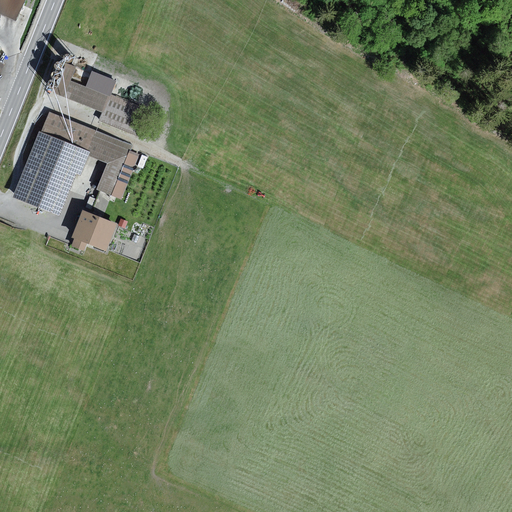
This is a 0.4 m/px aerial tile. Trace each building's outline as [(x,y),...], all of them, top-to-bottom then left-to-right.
[(0,0),(0,13),(15,21),(24,0),(0,0)] [(66,63),(67,63),(69,63),(70,63),(71,62),(72,60),(72,59),(72,57),(71,56),(70,55),(68,55),(67,54),(66,55),(64,56),(63,57),(63,58),(63,60),(64,61),(65,62),(66,63)] [(57,71),(59,71),(60,71),(61,70),(62,69),(63,68),(63,67),(63,65),(63,64),(61,63),(60,62),(58,62),(57,63),(56,64),(55,65),(55,66),(55,68),(55,69),(56,70),(57,71)] [(64,98),(70,82),(75,68),(67,65),(56,94),(64,98)] [(54,80),(55,80),(56,80),(58,79),(59,78),(59,77),(60,76),(60,74),(59,73),(58,72),(56,71),(55,71),(53,72),(52,73),(51,74),(51,75),(51,77),(51,78),(52,79),(54,80)] [(117,81),(92,72),(86,88),(110,97),(112,95),(117,81)] [(51,89),(52,89),(53,89),(55,88),(56,88),(56,86),(57,85),(57,83),(56,82),(55,81),(53,80),(52,80),(50,81),(49,82),(48,83),(48,84),(48,86),(48,87),(49,88),(51,89)] [(70,82),(64,98),(104,113),(110,97),(86,88),(70,82)] [(112,95),(110,97),(104,113),(101,121),(136,135),(147,109),(112,95)] [(50,113),(42,133),(91,153),(89,156),(107,163),(96,190),(99,191),(112,196),(123,169),(129,153),(132,146),(50,113)] [(42,133),(39,132),(13,198),(59,217),(77,174),(81,176),(89,156),(91,153),(42,133)] [(123,169),(112,196),(121,199),(139,157),(129,153),(123,169)] [(99,191),(92,210),(104,215),(112,196),(99,191)] [(117,224),(83,210),(72,237),(75,238),(88,244),(106,251),(117,224)] [(121,219),(119,226),(125,229),(128,222),(121,219)] [(88,244),(75,238),(72,246),(85,251),(88,244)]
